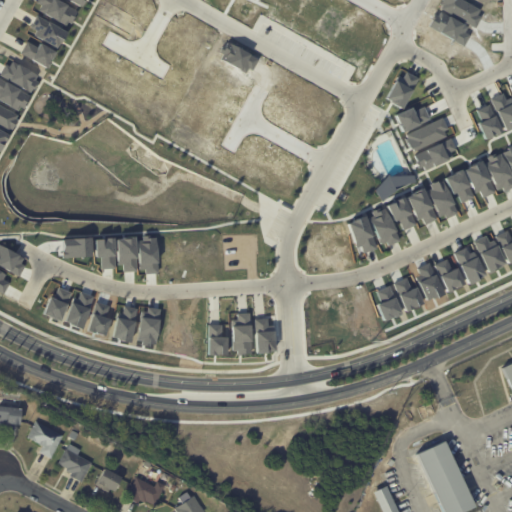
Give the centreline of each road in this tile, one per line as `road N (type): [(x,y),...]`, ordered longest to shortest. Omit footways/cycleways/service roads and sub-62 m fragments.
road 1 (tertiary): [(511,296),(362,363),(232,384),(95,366),(0,326)]
road 2 (tertiary): [(0,352),(131,398),(280,404),(419,365),(511,320)]
road 3 (residential): [(20,246),(128,291),(331,282),(511,206)]
road 4 (residential): [(420,0),(288,241),(296,378)]
road 5 (residential): [(186,0),(364,101)]
road 6 (residential): [(451,93),(510,65),(510,0)]
road 7 (tertiary): [(181,405),(194,396),(298,389)]
